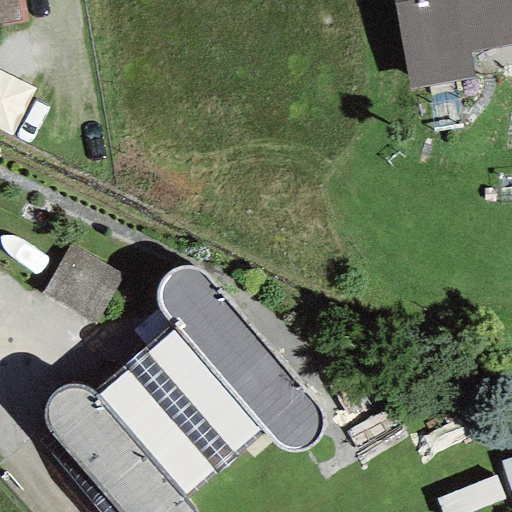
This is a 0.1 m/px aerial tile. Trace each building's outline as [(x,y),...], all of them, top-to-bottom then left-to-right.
[(0,0),(0,27),(24,23),(19,0),(0,0)] [(511,0),(393,0),(409,89),(474,77),(469,53),(511,45),(511,0)] [(0,67),(0,122),(16,129),(36,82),(0,67)] [(95,324),(122,274),(69,245),(42,296),(95,324)] [(52,433),(117,511),(194,511),(192,508),(184,501),(261,434),(276,447),(288,452),(300,452),(308,450),(316,444),(322,437),(324,429),(325,417),(319,408),(216,285),(206,273),(196,266),(187,266),(176,266),(166,273),(160,283),(156,294),(157,306),(161,314),(167,322),(172,327),(94,396),(87,389),(79,385),(69,385),(57,388),(50,395),(45,406),(44,416),(46,427),(52,433)]
